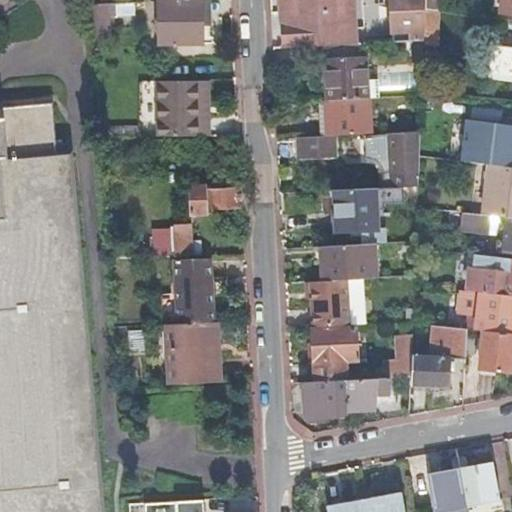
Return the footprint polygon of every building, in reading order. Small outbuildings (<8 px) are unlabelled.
[(91,0),(93,9),(107,8),(106,0),(91,0)] [(203,27),(202,0),(198,0),(158,1),(159,46),(203,45),(203,27)] [(280,0),(283,49),(323,47),(359,45),(355,0),(280,0)] [(411,42),(412,41),(423,41),(424,9),(424,0),(390,0),(392,43),(411,42)] [(438,0),(424,0),(424,9),(438,11),(438,0)] [(107,8),(93,9),(95,42),(110,41),(109,8),(107,8)] [(436,45),(438,11),(424,9),(423,41),(423,44),(436,45)] [(412,41),(411,42),(412,50),(422,49),(423,44),(423,41),(412,41)] [(323,47),(326,102),(369,99),(367,80),(365,44),(359,45),(323,47)] [(511,81),(511,47),(491,45),(487,78),(511,81)] [(422,49),(412,50),(412,57),(422,57),(422,49)] [(378,79),(367,80),(369,99),(379,98),(378,79)] [(197,82),(165,83),(167,138),(208,137),(208,120),(198,120),(197,82)] [(198,120),(208,120),(208,82),(197,82),(198,120)] [(167,138),(165,83),(157,83),(158,138),(167,138)] [(369,99),(326,102),(328,137),(336,136),(371,134),(369,99)] [(426,102),(424,117),(437,118),(439,104),(426,102)] [(488,165),(511,167),(511,165),(511,113),(498,112),(497,123),(492,122),(492,121),(490,120),(488,145),(477,144),(475,163),(488,165)] [(0,511),(101,511),(70,159),(11,160),(2,119),(0,119),(0,511)] [(418,185),(419,133),(364,136),(364,137),(365,137),(367,157),(365,157),(366,158),(370,158),(373,159),(376,160),(378,162),(380,164),(382,166),(384,170),(384,174),(385,187),(418,185)] [(328,137),(299,138),(300,160),(338,157),(336,136),(328,137)] [(511,167),(488,165),(484,215),(511,218),(511,167)] [(417,201),(418,187),(407,187),(407,201),(417,201)] [(207,211),(242,209),(241,188),(206,190),(206,188),(189,189),(191,217),(207,216),(207,211)] [(376,188),(335,191),(338,231),(378,228),(376,188)] [(511,254),(511,218),(484,215),(449,212),(447,228),(498,233),(497,253),(511,254)] [(175,258),(192,257),(192,243),(191,228),(173,228),(174,247),(175,258)] [(192,257),(201,257),(200,242),(192,243),(192,257)] [(373,244),(319,248),(320,265),(324,265),(325,282),(346,281),(362,280),(375,278),(373,244)] [(133,248),(133,259),(175,258),(174,247),(133,248)] [(482,292),(507,295),(508,293),(511,293),(511,258),(493,257),(491,270),(485,269),(482,292)] [(178,325),(208,323),(213,323),(209,259),(175,260),(176,295),(178,325)] [(362,280),(346,281),(349,325),(365,324),(362,280)] [(346,281),(325,282),(310,283),(311,300),(313,328),(349,325),(346,281)] [(511,333),(511,295),(507,295),(482,292),(479,292),(475,330),(484,331),(511,333)] [(163,326),(166,326),(178,325),(176,295),(161,296),(163,326)] [(166,326),(169,385),(219,383),(218,354),(210,354),(208,323),(178,325),(166,326)] [(210,354),(218,354),(216,323),(213,323),(208,323),(210,354)] [(449,360),(465,360),(466,329),(432,326),(430,359),(411,358),(411,376),(411,386),(448,387),(449,369),(449,363),(449,360)] [(312,330),(316,382),(346,380),(345,361),(357,360),(355,328),(312,330)] [(510,373),(511,358),(511,333),(484,331),(480,370),(510,373)] [(411,358),(412,337),(396,337),(396,360),(385,360),(386,377),(389,377),(411,376),(411,358)] [(316,382),(301,383),(303,419),(308,424),(330,420),(330,417),(338,416),(346,416),(347,416),(347,413),(375,411),(375,409),(386,396),(389,396),(389,377),(386,377),(346,380),(316,382)] [(492,462),(460,468),(467,506),(499,500),(492,462)] [(468,511),(467,506),(460,468),(427,474),(434,511),(468,511)] [(404,511),(401,493),(364,500),(366,511),(404,511)] [(203,511),(203,500),(128,503),(128,511),(203,511)] [(327,511),(366,511),(364,500),(327,507),(327,511)]
